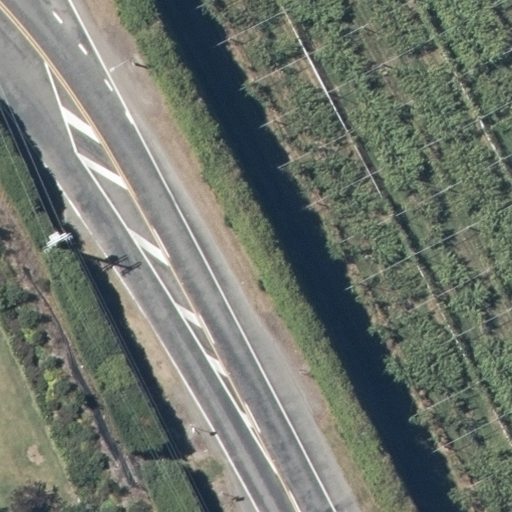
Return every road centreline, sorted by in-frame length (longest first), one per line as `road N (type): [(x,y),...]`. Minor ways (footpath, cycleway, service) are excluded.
road 1 (secondary): [(96,122),(301,511)]
road 2 (secondary): [(0,10),(96,122)]
road 3 (tertiary): [(47,0),(96,122)]
